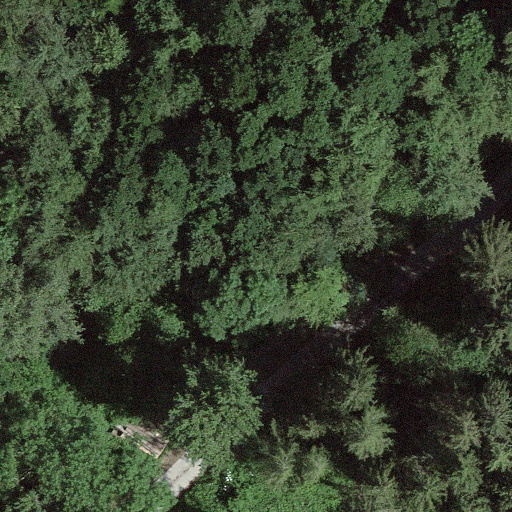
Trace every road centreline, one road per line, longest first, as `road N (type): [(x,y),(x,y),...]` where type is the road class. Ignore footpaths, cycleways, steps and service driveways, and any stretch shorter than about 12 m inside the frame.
road 1 (unclassified): [(147,511),(511,179)]
road 2 (track): [(0,116),(135,0)]
